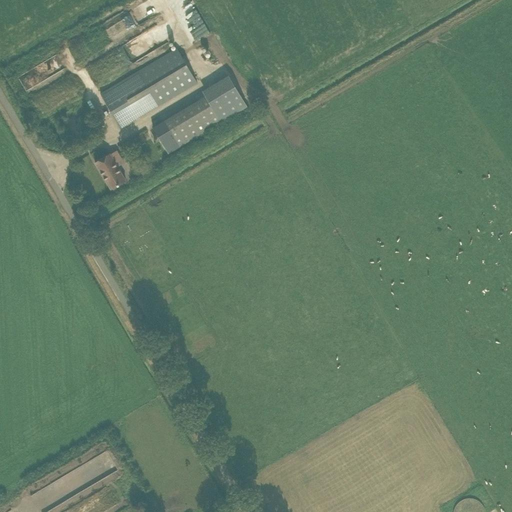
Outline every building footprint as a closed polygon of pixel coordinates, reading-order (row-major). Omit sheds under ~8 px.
[(197,82),(177,49),(100,94),(121,128),(197,82)] [(40,61),(28,67),(31,72),(42,66),(40,61)] [(177,142),(217,119),(204,98),(165,121),(177,142)] [(165,121),(153,127),(168,153),(180,146),(177,142),(165,121)] [(111,189),(126,181),(110,153),(95,162),(111,189)]
